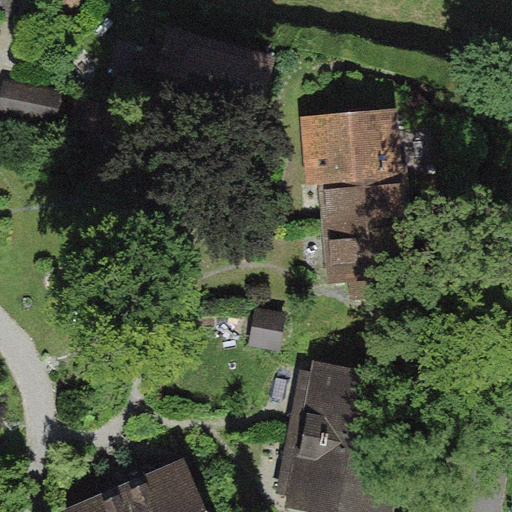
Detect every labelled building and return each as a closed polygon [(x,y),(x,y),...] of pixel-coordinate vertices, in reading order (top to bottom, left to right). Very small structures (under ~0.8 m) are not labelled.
[(251,138),(272,59),(174,34),(168,55),(148,49),(138,87),(157,92),(152,112),(251,138)] [(59,96),(8,87),(4,112),(55,121),(59,96)] [(116,108),(85,102),(79,128),(110,135),(116,108)] [(412,273),(401,119),(308,126),(312,184),(324,183),(331,279),(352,278),(353,299),(392,296),(391,275),(412,273)] [(398,511),(423,392),(304,368),(278,497),(352,511),(398,511)] [(82,511),(204,511),(186,469),(82,511)]
